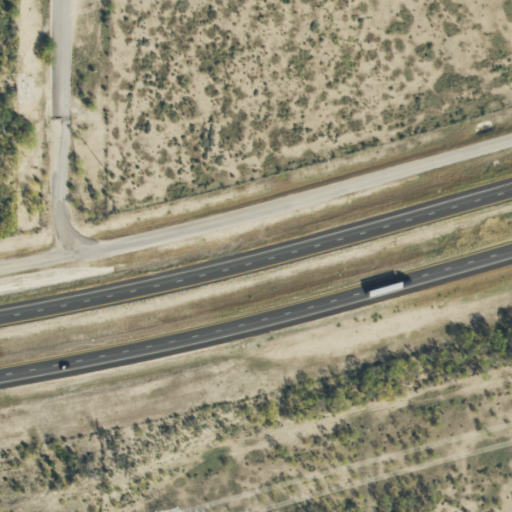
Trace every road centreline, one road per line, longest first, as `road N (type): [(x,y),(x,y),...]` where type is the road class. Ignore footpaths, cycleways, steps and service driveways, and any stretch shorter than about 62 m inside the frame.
road 1 (tertiary): [(0,272),(319,199),(511,141)]
road 2 (motorway): [(511,186),(147,287),(0,312)]
road 3 (motorway): [(0,381),(511,254)]
